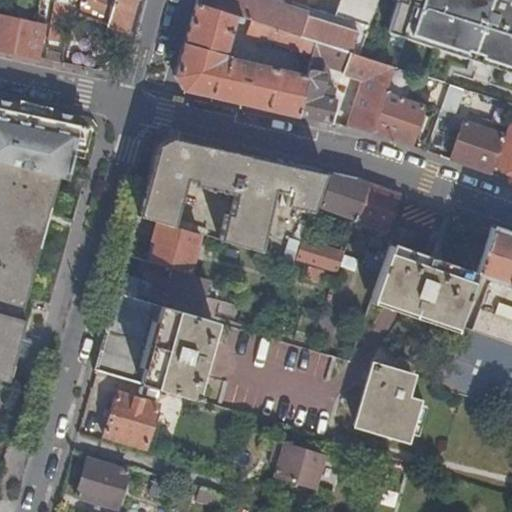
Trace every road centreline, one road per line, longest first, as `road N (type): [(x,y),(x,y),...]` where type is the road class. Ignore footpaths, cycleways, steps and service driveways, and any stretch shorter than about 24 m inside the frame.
road 1 (tertiary): [(126,104),(23,511)]
road 2 (tertiary): [(126,104),(342,151),(511,211)]
road 3 (tertiary): [(0,75),(126,104)]
